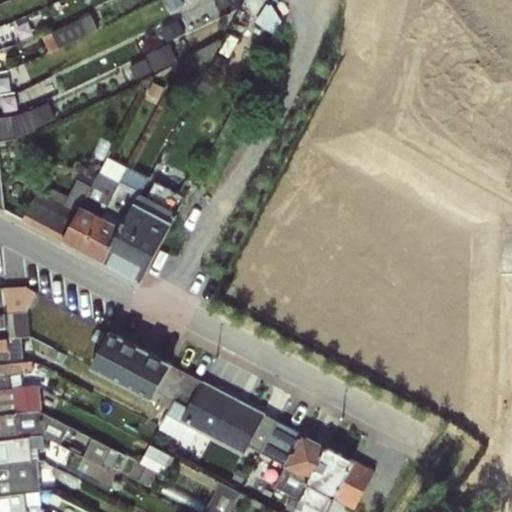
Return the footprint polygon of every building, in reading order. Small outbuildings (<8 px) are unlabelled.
[(0,94),(0,117),(7,117),(30,109),(25,98),(14,102),(12,93),(0,94)] [(7,117),(0,117),(0,141),(6,141),(17,139),(54,120),(47,103),(30,109),(7,117)] [(97,175),(63,241),(83,251),(127,166),(107,155),(97,175)] [(127,166),(83,251),(101,261),(149,177),(127,166)] [(63,241),(97,175),(81,167),(63,203),(38,191),(22,219),(63,241)] [(149,177),(101,261),(141,281),(185,196),(149,177)] [(0,339),(20,337),(30,334),(27,309),(36,293),(26,285),(0,288),(0,339)] [(110,329),(96,367),(163,392),(177,354),(110,329)] [(20,337),(0,339),(0,362),(22,361),(20,337)] [(22,361),(0,362),(0,388),(23,385),(22,369),(33,367),(32,360),(22,361)] [(363,502),(382,463),(205,380),(194,403),(179,396),(164,427),(195,441),(201,427),(251,451),(255,444),(316,473),(299,510),(304,511),(344,511),(352,497),(363,502)] [(23,385),(0,388),(0,414),(37,409),(32,384),(23,385)] [(37,409),(0,414),(0,442),(47,438),(60,442),(68,423),(37,409)] [(47,438),(0,442),(0,464),(49,459),(47,438)] [(49,459),(0,464),(0,496),(39,492),(58,489),(55,460),(49,459)] [(307,493),(311,475),(286,468),(281,487),(307,493)] [(225,480),(208,511),(230,511),(243,489),(225,480)] [(39,492),(0,496),(0,511),(46,511),(42,508),(39,492)]
